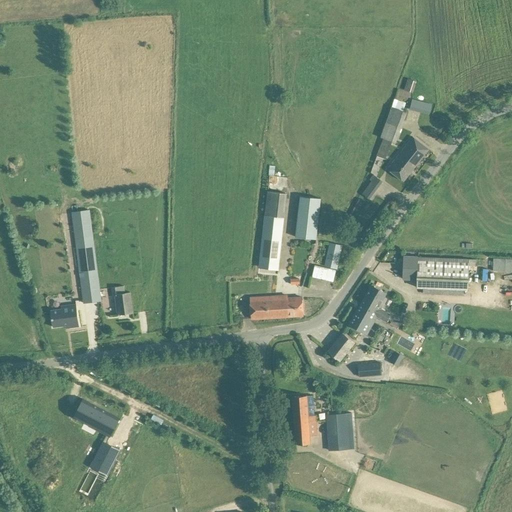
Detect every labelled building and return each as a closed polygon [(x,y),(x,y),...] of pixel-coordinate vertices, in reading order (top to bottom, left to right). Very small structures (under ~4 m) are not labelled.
[(408,79),(404,89),(412,92),(416,82),(408,79)] [(412,99),(410,109),(429,114),(432,104),(412,99)] [(377,154),(387,158),(390,151),(391,152),(406,112),(392,107),(380,139),(383,139),(377,154)] [(413,137),(388,169),(403,181),(429,149),(413,137)] [(374,175),(362,194),(369,199),(382,181),(374,175)] [(279,268),(287,194),(268,192),(259,267),(279,268)] [(316,239),(320,209),(321,198),(300,196),(296,237),(314,239),(316,239)] [(359,199),(354,206),(362,210),(366,203),(359,199)] [(89,210),(72,212),(84,303),(101,301),(100,297),(89,210)] [(289,263),(294,264),(290,285),(303,287),(311,243),(298,241),(298,244),(293,243),(289,263)] [(330,243),(325,268),(328,268),(325,280),(332,282),(335,270),(336,270),(342,246),(330,243)] [(468,289),(469,272),(470,259),(404,257),(403,279),(417,279),(417,287),(468,289)] [(133,313),(130,292),(127,292),(126,285),(111,287),(112,294),(115,294),(116,298),(118,315),(133,313)] [(372,285),(349,325),(367,335),(377,317),(386,322),(391,314),(379,307),(386,293),(372,285)] [(288,296),(250,298),(251,319),(304,316),(302,297),(288,298),(288,296)] [(61,309),(51,310),(53,327),(69,325),(69,328),(79,326),(76,304),(67,305),(66,305),(67,309),(61,310),(61,309)] [(385,327),(379,341),(390,346),(396,331),(385,327)] [(343,333),(328,352),(340,361),(355,342),(343,333)] [(380,362),(358,364),(359,376),(381,374),(380,362)] [(309,416),(308,406),(307,396),(292,397),(295,445),(310,443),(309,422),(316,422),(316,415),(309,416)] [(82,399),(73,417),(110,436),(120,418),(82,399)] [(329,451),(353,449),(351,416),(326,418),(329,451)] [(182,493),(208,494),(208,484),(194,483),(194,472),(183,472),(182,493)]
